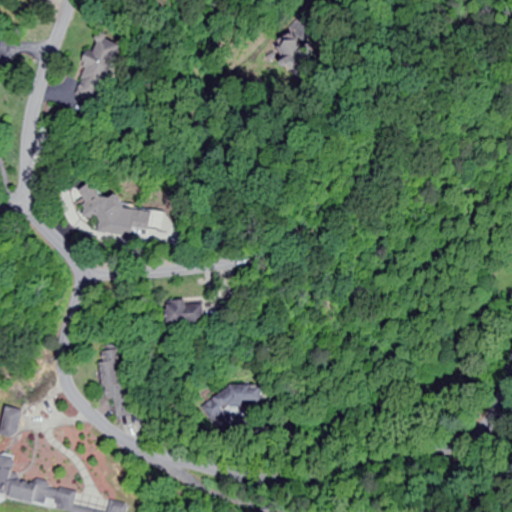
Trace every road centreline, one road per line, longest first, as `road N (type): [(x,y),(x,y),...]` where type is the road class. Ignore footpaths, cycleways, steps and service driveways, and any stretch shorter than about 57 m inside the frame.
road 1 (residential): [(85,277),(68,343),(68,387),(100,429),(198,474),(373,469),(467,447),(495,420),(511,381)]
road 2 (residential): [(66,0),(26,133),(32,206)]
